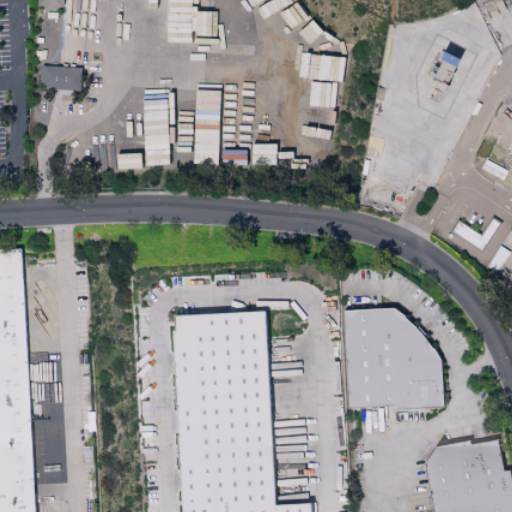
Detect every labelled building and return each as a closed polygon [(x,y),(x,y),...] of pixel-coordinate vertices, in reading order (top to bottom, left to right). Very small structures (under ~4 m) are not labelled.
[(60,0),(34,0),(34,8),(60,10),(60,0)] [(78,90),(79,67),(38,66),(38,89),(78,90)] [(334,125),(334,115),(321,115),(321,125),(334,125)] [(133,153),(106,154),(107,168),(158,168),(158,150),(145,150),(145,153),(141,153),(142,162),(133,162),(133,153)] [(0,511),(0,250),(22,249),(39,511),(0,511)] [(350,408),(344,312),(395,307),(421,331),(443,361),(445,408),(350,408)] [(272,506),(264,313),(165,317),(173,511),(312,511),(312,504),(272,506)] [(511,511),(436,511),(427,465),(438,448),(501,440),(511,481),(511,511)]
